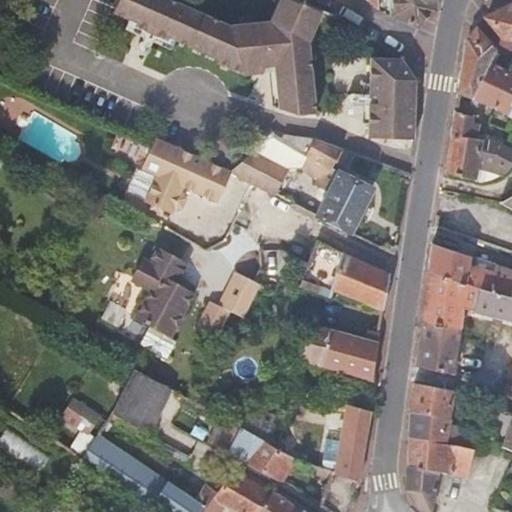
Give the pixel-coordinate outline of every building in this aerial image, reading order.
[(115,0),(110,13),(125,19),(133,22),(132,27),(163,40),(164,37),(172,40),(215,59),(214,65),(241,77),(252,51),(255,52),(257,46),(261,48),(263,45),(266,47),(273,91),(276,111),(281,114),(290,96),(305,69),(305,44),(321,11),(297,2),(293,0),(274,0),(267,18),(227,21),(179,0),(115,0)] [(389,0),(390,16),(415,27),(434,9),(433,0),(389,0)] [(511,40),(511,4),(484,19),(498,38),(511,40)] [(168,51),(172,40),(164,37),(163,40),(132,27),(133,22),(125,19),(121,30),(168,51)] [(490,44),(475,26),(467,35),(464,50),(489,62),(495,51),(490,46),(490,44)] [(241,77),(273,91),(266,47),(263,45),(261,48),(257,46),(255,52),(252,51),(241,77)] [(489,62),(464,50),(457,92),(472,100),(489,62)] [(354,56),(364,137),(409,130),(401,71),(383,53),(354,56)] [(472,100),(511,117),(511,73),(489,62),(472,100)] [(290,96),(281,114),(289,117),(306,115),(305,69),(290,96)] [(445,174),(474,181),(476,169),(500,176),(511,157),(511,149),(498,145),(498,144),(472,138),(475,119),(454,112),(450,135),(451,136),(445,174)] [(233,150),(216,132),(207,141),(224,159),(233,150)] [(306,156),(315,141),(308,137),(308,139),(278,135),(277,139),(296,151),(306,156)] [(229,174),(157,141),(156,144),(144,170),(160,176),(159,180),(183,191),(184,187),(216,202),(229,174)] [(306,156),(307,156),(300,168),(318,178),(314,185),(327,192),(314,216),(349,234),(372,190),(337,173),(329,168),(338,150),(338,149),(315,141),(306,156)] [(283,169),(248,154),(229,172),(267,192),(270,194),(283,169)] [(183,191),(159,180),(147,205),(172,215),(174,211),(178,213),(183,211),(187,202),(185,196),(181,194),(183,191)] [(105,195),(77,188),(74,198),(81,201),(79,215),(100,219),(105,195)] [(501,207),(511,210),(511,195),(498,203),(501,207)] [(350,258),(316,241),(300,283),(298,287),(329,299),(332,292),(382,312),(388,274),(350,258)] [(511,272),(429,243),(429,245),(425,271),(511,298),(511,272)] [(189,286),(178,279),(187,263),(156,246),(147,264),(143,261),(133,280),(151,290),(145,300),(141,301),(135,312),(137,316),(135,319),(170,338),(174,330),(178,328),(184,318),(182,314),(193,292),(190,291),(189,286)] [(511,298),(425,271),(421,300),(418,324),(419,324),(460,330),(463,308),(511,321),(511,298)] [(260,285),(236,273),(219,306),(243,318),(260,285)] [(250,402),(284,422),(293,396),(327,405),(328,400),(345,405),(370,411),(375,382),(371,381),(297,361),(305,328),(367,344),(370,334),(378,336),(382,312),(332,292),(329,299),(298,287),(272,350),(250,402)] [(454,375),(460,330),(419,324),(414,361),(413,367),(454,375)] [(175,341),(149,326),(138,345),(165,360),(175,341)] [(297,361),(371,381),(378,336),(370,334),(367,344),(305,328),(297,361)] [(147,434),(169,388),(156,381),(133,369),(110,413),(147,434)] [(459,435),(466,395),(455,391),(413,383),(410,412),(447,420),(443,444),(471,449),(473,438),(459,435)] [(474,427),(478,401),(470,397),(466,425),(474,427)] [(99,416),(72,399),(59,418),(86,435),(99,416)] [(284,422),(250,402),(239,428),(273,449),(280,431),(284,422)] [(370,411),(345,405),(339,438),(334,474),(356,481),(370,411)] [(466,478),(471,449),(443,444),(447,420),(410,412),(405,487),(417,509),(422,511),(429,511),(438,472),(466,478)] [(511,451),(511,418),(502,447),(511,451)] [(226,455),(238,431),(223,419),(210,440),(226,455)] [(281,483),(294,463),(292,460),(273,449),(239,428),(238,431),(226,455),(253,467),(281,483)] [(203,511),(213,498),(223,483),(212,475),(194,500),(97,435),(82,459),(81,460),(161,511),(203,511)] [(223,483),(213,498),(227,507),(228,508),(234,511),(259,511),(273,493),(233,471),(223,483)] [(345,511),(356,482),(331,474),(319,507),(328,511),(345,511)] [(259,511),(300,511),(292,506),(279,497),(273,493),(259,511)] [(213,498),(203,511),(223,511),(227,507),(213,498)]
